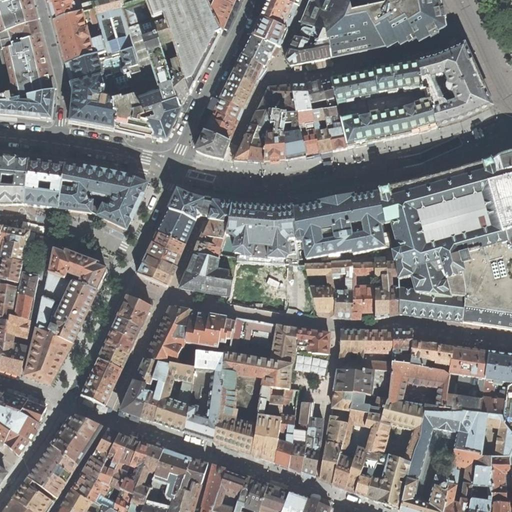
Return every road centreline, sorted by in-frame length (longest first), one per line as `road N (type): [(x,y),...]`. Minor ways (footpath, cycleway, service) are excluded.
road 1 (residential): [(377,168),(279,187),(238,184),(223,172),(170,162)]
road 2 (residential): [(254,0),(170,162)]
road 3 (residential): [(170,162),(0,136)]
